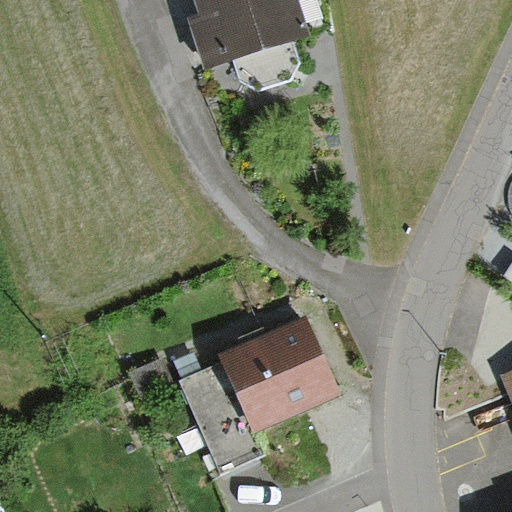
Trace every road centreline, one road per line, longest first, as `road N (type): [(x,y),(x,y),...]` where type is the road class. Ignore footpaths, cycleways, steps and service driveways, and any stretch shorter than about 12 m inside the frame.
road 1 (residential): [(416,313),(292,255),(236,203),(146,0)]
road 2 (residential): [(416,313),(511,100)]
road 3 (residential): [(420,511),(405,402),(416,313)]
